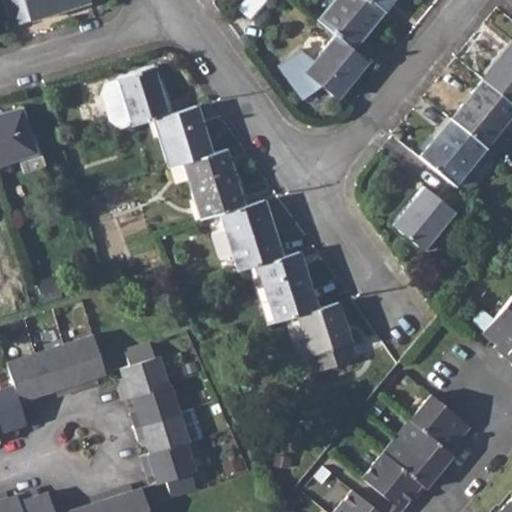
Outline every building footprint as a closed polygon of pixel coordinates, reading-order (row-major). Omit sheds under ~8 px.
[(88,0),(1,0),(10,26),(89,1),(88,0)] [(245,0),(240,8),(251,16),(263,0),(245,0)] [(371,0),(332,0),(316,20),(334,35),(351,48),(383,9),(371,0)] [(371,0),(383,9),(390,0),(371,0)] [(351,48),(334,35),(304,72),(336,98),(366,61),(351,48)] [(511,41),(481,79),(511,104),(511,41)] [(154,66),(116,77),(116,79),(104,83),(100,95),(107,120),(117,127),(153,118),(168,114),(154,66)] [(511,104),(481,79),(449,117),(484,146),(511,112),(511,104)] [(168,114),(153,118),(167,166),(182,162),(210,153),(195,105),(168,114)] [(20,108),(0,114),(0,164),(34,153),(20,108)] [(484,146),(449,117),(417,156),(452,185),(484,146)] [(210,153),(182,162),(199,219),(219,213),(243,206),(225,149),(210,153)] [(73,186),(76,194),(85,191),(82,183),(73,186)] [(452,211),(421,186),(390,224),(421,250),(452,211)] [(243,206),(219,213),(236,271),(255,265),(280,257),(262,200),(243,206)] [(288,254),(293,272),(303,269),(298,251),(288,254)] [(315,308),(303,269),(293,272),(288,254),(280,257),(255,265),(273,322),(295,315),(315,308)] [(86,275),(89,286),(103,281),(100,271),(86,275)] [(26,284),(29,298),(38,296),(34,282),(26,284)] [(511,346),(511,294),(481,332),(495,344),(493,347),(504,356),(511,346)] [(315,308),(295,315),(313,372),(353,360),(336,302),(315,308)] [(92,335),(61,345),(76,390),(91,385),(89,378),(104,374),(92,335)] [(149,342),(124,350),(129,365),(119,368),(124,384),(117,385),(122,400),(131,397),(167,386),(158,356),(153,358),(149,342)] [(61,345),(34,353),(46,392),(60,388),(62,394),(76,390),(61,345)] [(34,353),(5,363),(12,385),(19,408),(31,404),(29,397),(46,392),(34,353)] [(12,385),(0,388),(0,438),(11,435),(9,428),(24,424),(19,408),(12,385)] [(135,411),(129,413),(133,427),(178,413),(170,385),(167,386),(131,397),(135,411)] [(468,426),(429,394),(409,419),(450,453),(459,442),(456,440),(468,426)] [(148,453),(185,442),(187,441),(202,436),(193,408),(178,413),(133,427),(137,441),(144,439),(148,453)] [(450,453),(409,419),(394,436),(437,471),(451,454),(450,453)] [(437,471),(394,436),(381,453),(422,487),(423,488),(437,471)] [(185,442),(148,453),(140,456),(144,470),(150,468),(155,483),(165,480),(169,496),(194,488),(189,473),(194,471),(185,442)] [(422,487),(381,453),(360,478),(387,500),(399,510),(410,496),(413,498),(422,487)] [(147,511),(140,488),(125,492),(122,486),(109,490),(115,511),(147,511)] [(377,511),(350,489),(331,511),(377,511)] [(115,511),(109,490),(95,494),(97,501),(82,506),(83,511),(115,511)] [(46,492),(30,497),(28,491),(15,495),(20,511),(52,511),(51,508),(46,492)] [(511,511),(511,492),(495,511),(511,511)] [(20,511),(15,495),(0,499),(0,511),(20,511)] [(377,511),(396,511),(399,510),(387,500),(377,511)]
